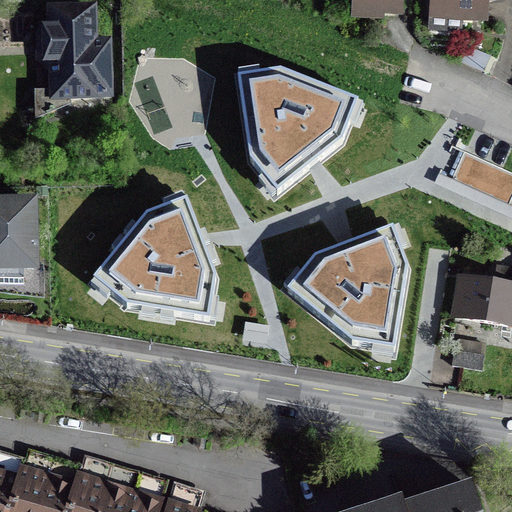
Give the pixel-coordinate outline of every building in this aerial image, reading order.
[(400,15),(400,0),(352,0),(352,12),(400,15)] [(484,20),(485,19),(485,0),(430,0),(430,17),(484,20)] [(50,64),(50,65),(51,94),(67,94),(67,100),(108,99),(107,45),(93,46),(92,16),(72,16),(72,11),(49,12),(50,31),(44,38),(44,58),(50,64)] [(456,62),(481,74),(487,60),(462,49),(456,62)] [(236,82),(248,165),(261,180),(256,184),(270,200),(274,196),(275,198),(313,167),(340,146),(348,126),(353,128),(361,108),(355,107),(356,105),(278,75),(258,78),(257,72),(236,75),(237,81),(236,82)] [(199,242),(184,203),(183,204),(181,198),(161,206),(163,211),(144,218),(91,283),(93,284),(89,288),(105,302),(109,297),(125,311),(207,324),(207,323),(213,324),(217,302),(211,302),(214,281),(199,242)] [(0,206),(0,269),(32,269),(30,206),(0,206)] [(295,273),(282,289),(286,294),(285,295),(350,347),(371,350),(370,357),(390,360),(391,354),(393,354),(406,271),(399,252),(404,250),(397,230),(391,232),(391,231),(348,248),(313,261),(299,277),(295,273)] [(511,272),(496,271),(493,286),(459,280),(453,321),(511,330),(511,307),(509,307),(511,290),(511,272)] [(453,354),(451,369),(480,374),(483,359),(453,354)] [(33,480),(20,476),(17,486),(3,482),(0,481),(0,511),(156,511),(158,507),(145,503),(117,495),(90,487),(77,483),(74,492),(59,488),(47,484),(33,480)] [(442,500),(402,511),(401,511),(400,505),(378,511),(477,511),(471,492),(442,501),(442,500)]
